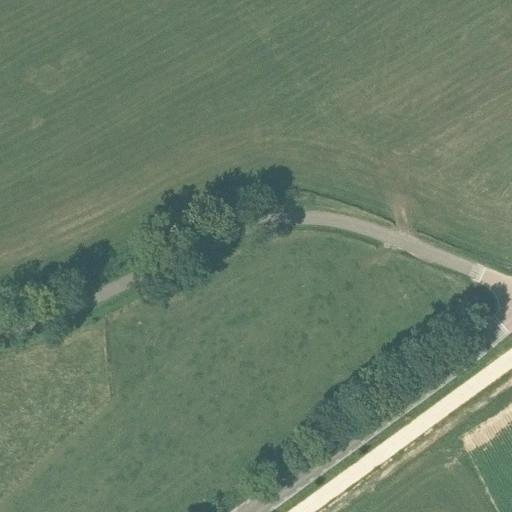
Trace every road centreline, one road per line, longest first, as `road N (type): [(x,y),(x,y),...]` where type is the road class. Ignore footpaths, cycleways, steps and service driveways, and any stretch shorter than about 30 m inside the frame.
road 1 (unclassified): [(511,288),(356,226),(294,219),(237,231),(0,334)]
road 2 (tertiary): [(245,511),(511,315)]
